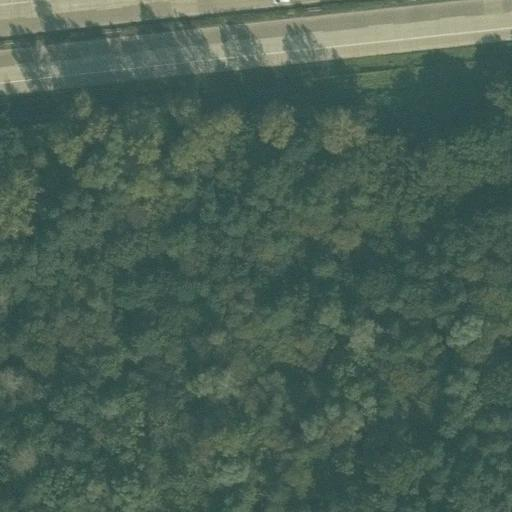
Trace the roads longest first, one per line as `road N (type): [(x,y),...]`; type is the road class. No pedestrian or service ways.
road 1 (track): [(0,222),(74,210),(275,96),(511,73)]
road 2 (motorway): [(0,69),(511,13)]
road 3 (motorway): [(227,0),(0,25)]
